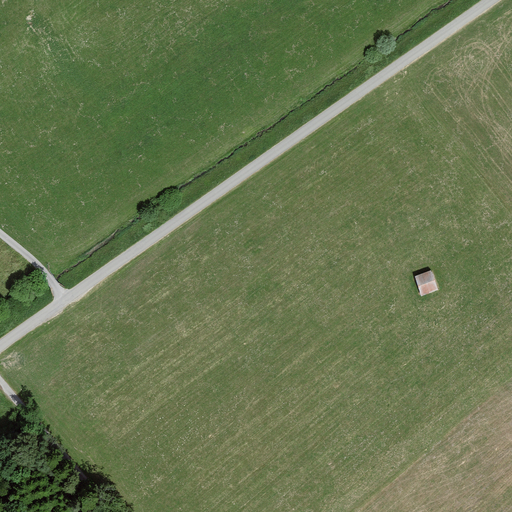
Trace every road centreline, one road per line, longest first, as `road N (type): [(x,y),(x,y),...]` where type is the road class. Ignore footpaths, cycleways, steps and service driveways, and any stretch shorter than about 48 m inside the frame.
road 1 (unclassified): [(65,299),(491,0)]
road 2 (unknown): [(0,378),(108,511)]
